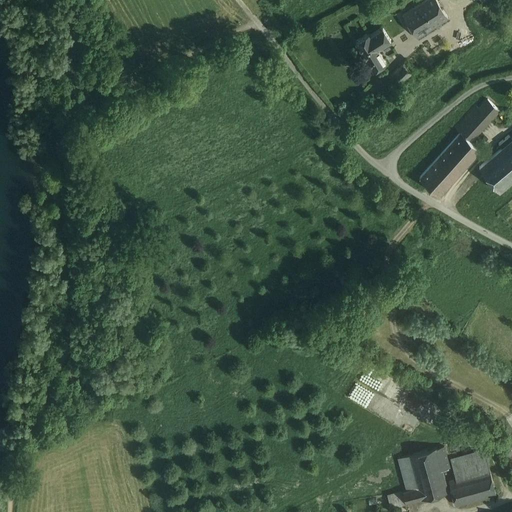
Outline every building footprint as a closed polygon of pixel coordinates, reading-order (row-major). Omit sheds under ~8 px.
[(437,0),(424,0),(404,13),(403,13),(418,36),(419,36),(449,17),(437,0)] [(383,26),(370,34),(379,47),(391,39),(383,26)] [(370,34),(369,32),(356,40),(374,69),(387,61),(379,47),(370,34)] [(407,58),(388,77),(397,86),(416,67),(407,58)] [(476,106),(457,127),(461,131),(462,130),(472,139),(500,109),(488,99),(479,108),(476,106)] [(461,131),(420,176),(440,194),(482,149),(472,139),(462,130),(461,131)] [(511,138),(509,134),(500,142),(503,146),(511,139),(511,138)] [(511,139),(503,146),(480,166),(500,190),(511,180),(511,139)] [(450,466),(445,445),(437,447),(443,468),(450,466)] [(511,447),(510,445),(502,450),(511,458),(511,447)] [(437,447),(437,446),(409,453),(421,497),(449,490),(443,468),(437,447)] [(469,456),(473,472),(490,467),(486,451),(469,456)] [(421,497),(409,453),(401,456),(409,488),(403,490),(406,501),(421,497)] [(469,456),(452,461),(455,477),(473,472),(469,456)] [(455,477),(449,478),(456,503),(497,492),(490,467),(473,472),(455,477)] [(403,493),(392,494),(393,501),(404,500),(403,493)]
